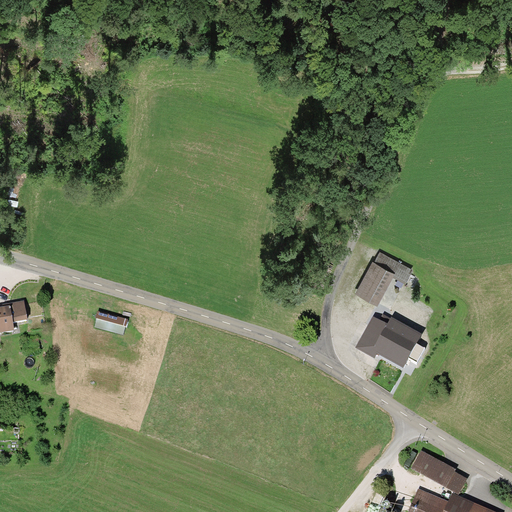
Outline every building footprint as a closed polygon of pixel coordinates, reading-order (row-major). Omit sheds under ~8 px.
[(380,251),(375,260),(395,271),(392,275),(405,282),(413,268),(380,251)] [(373,259),(356,292),(377,303),(392,275),(395,271),(375,260),(373,259)] [(63,290),(60,305),(89,311),(93,296),(63,290)] [(11,304),(14,321),(26,319),(23,302),(11,304)] [(0,331),(12,329),(9,307),(0,308),(0,331)] [(373,317),(355,349),(375,359),(377,355),(403,369),(409,359),(417,344),(422,335),(391,318),(387,325),(373,317)] [(37,340),(26,342),(28,353),(40,351),(37,340)] [(417,344),(409,359),(417,363),(426,348),(417,344)] [(421,451),(411,470),(459,495),(468,477),(456,471),(457,469),(421,451)] [(492,511),(451,494),(448,501),(418,487),(407,511),(492,511)]
